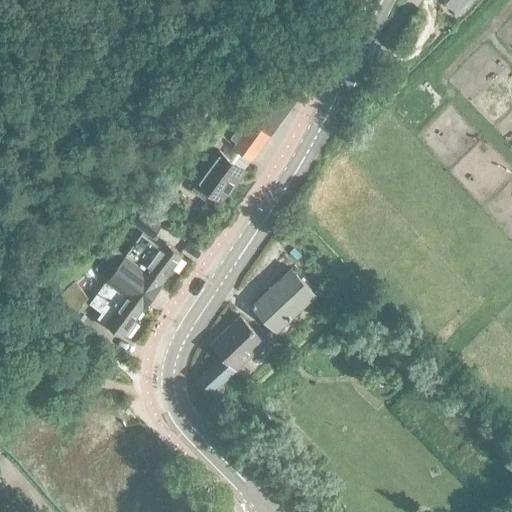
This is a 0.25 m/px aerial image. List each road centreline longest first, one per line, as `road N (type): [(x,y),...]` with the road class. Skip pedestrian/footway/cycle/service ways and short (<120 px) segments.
road 1 (secondary): [(273,511),(178,403),(179,352),(285,184),(384,0)]
road 2 (unknown): [(146,393),(0,355)]
